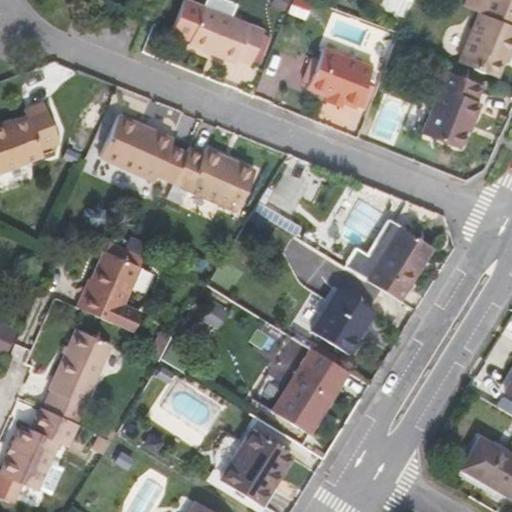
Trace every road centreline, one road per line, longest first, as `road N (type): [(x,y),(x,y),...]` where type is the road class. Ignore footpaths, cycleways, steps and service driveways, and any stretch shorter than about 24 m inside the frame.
road 1 (residential): [(499,223),(0,10)]
road 2 (residential): [(499,223),(362,462)]
road 3 (residential): [(378,471),(511,258)]
